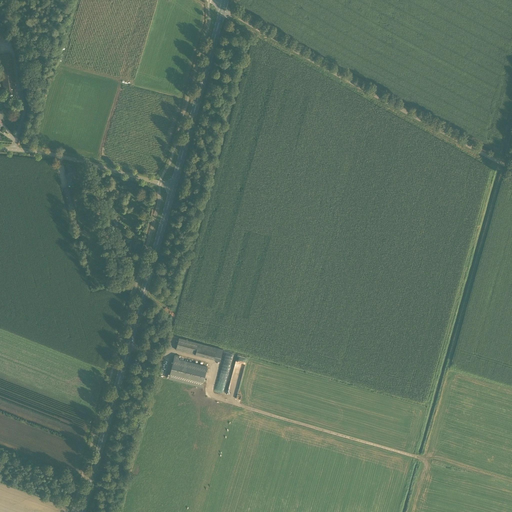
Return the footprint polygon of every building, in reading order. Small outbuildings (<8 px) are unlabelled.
[(16,91),(11,54),(0,55),(0,65),(3,93),(16,91)] [(66,178),(68,188),(64,190),(68,204),(70,209),(75,208),(74,203),(75,202),(71,190),(72,190),(71,184),(74,184),(73,176),(75,176),(76,179),(81,178),(80,172),(79,167),(67,169),(68,173),(65,174),(65,178),(66,178)] [(176,350),(220,362),(223,350),(179,338),(176,350)] [(225,388),(233,354),(224,352),(216,386),(225,388)] [(202,387),(207,367),(179,360),(179,356),(174,355),(168,379),(202,387)] [(237,356),(227,396),(236,399),(246,358),(237,356)]
